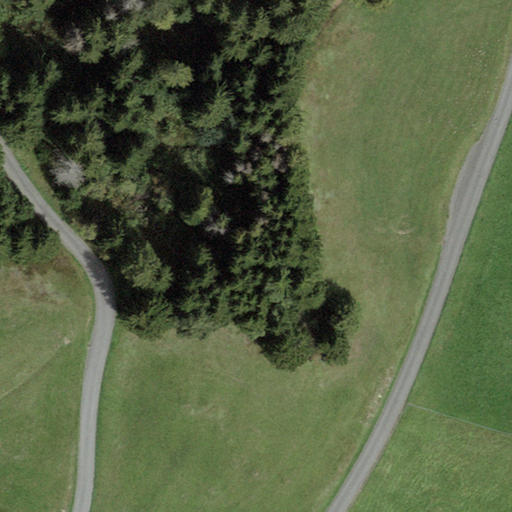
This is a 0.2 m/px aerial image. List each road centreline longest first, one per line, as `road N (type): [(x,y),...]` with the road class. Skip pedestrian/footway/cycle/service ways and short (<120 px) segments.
road 1 (track): [(335,511),(409,370),(511,89)]
road 2 (track): [(0,143),(107,288),(81,511)]
